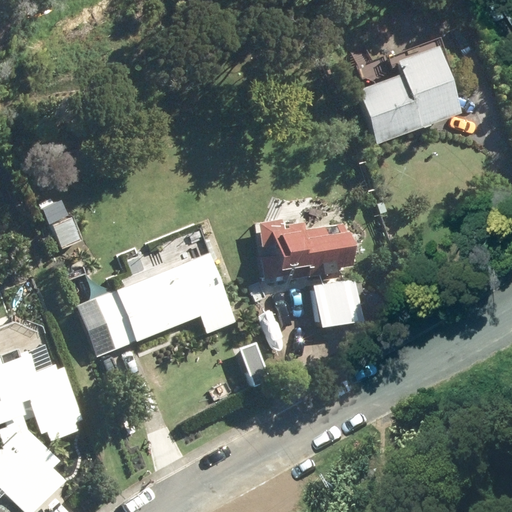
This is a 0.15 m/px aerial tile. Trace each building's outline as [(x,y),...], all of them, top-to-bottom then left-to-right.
[(369,143),(454,111),(428,43),(386,59),(391,71),(347,88),(369,143)] [(413,229),(406,211),(392,217),(400,235),(413,229)] [(75,239),(65,214),(44,223),(54,248),(75,239)] [(331,266),(343,264),(337,221),(299,227),(298,217),(250,224),(258,281),(311,274),(312,280),(333,277),(331,266)] [(228,319),(200,252),(86,298),(106,347),(191,313),(199,331),(228,319)] [(353,320),(348,278),(306,283),(312,326),(353,320)] [(0,352),(0,495),(18,511),(25,511),(55,478),(41,466),(48,458),(18,431),(14,420),(24,417),(29,432),(36,430),(39,440),(70,430),(67,420),(74,418),(56,364),(47,367),(46,362),(23,370),(16,347),(0,352)] [(257,367),(253,356),(239,361),(241,367),(248,365),(250,369),(257,367)]
